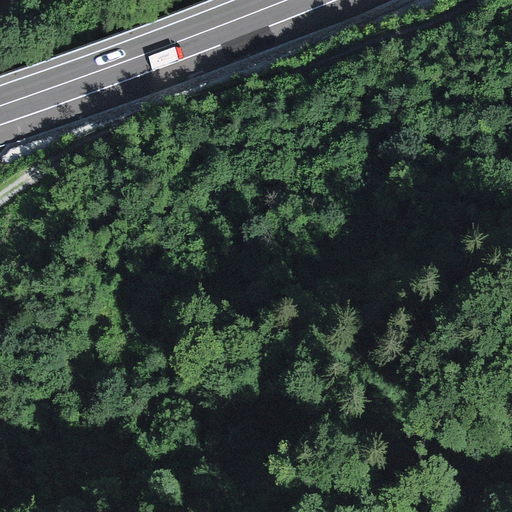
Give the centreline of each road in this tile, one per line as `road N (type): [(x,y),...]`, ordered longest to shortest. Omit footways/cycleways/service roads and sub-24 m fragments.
road 1 (track): [(0,198),(94,139),(474,0)]
road 2 (trunk): [(0,116),(311,0)]
